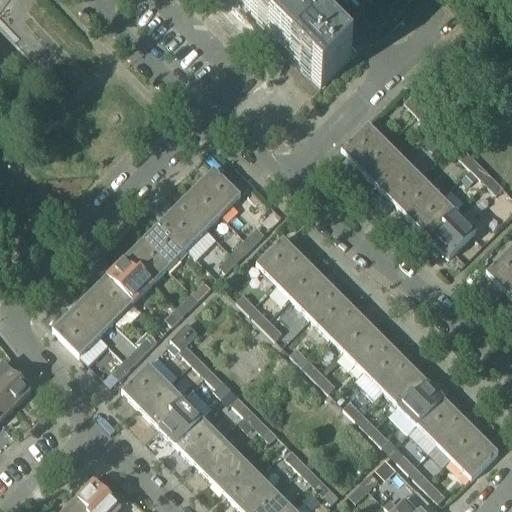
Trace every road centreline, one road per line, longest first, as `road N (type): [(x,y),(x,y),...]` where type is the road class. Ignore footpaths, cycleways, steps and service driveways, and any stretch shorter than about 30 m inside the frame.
road 1 (residential): [(95,435),(4,327),(209,124)]
road 2 (residential): [(511,369),(284,189)]
road 3 (residential): [(209,124),(104,20),(103,0)]
road 4 (residential): [(284,189),(394,69)]
road 5 (residential): [(209,124),(226,96),(227,70),(157,0)]
